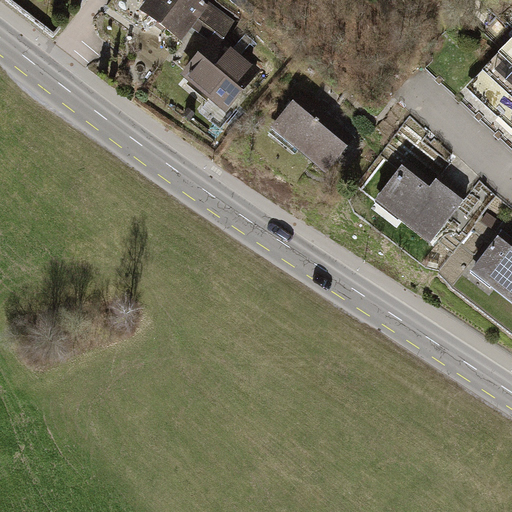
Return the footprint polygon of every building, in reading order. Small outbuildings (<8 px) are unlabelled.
[(204,10),(191,0),(142,0),(134,11),(177,44),(204,10)] [(262,75),(214,36),(178,80),(226,119),(262,75)] [(511,43),(500,57),(511,68),(511,43)] [(511,68),(500,57),(482,75),(511,102),(511,68)] [(511,140),(511,102),(482,75),(463,96),(511,140)] [(354,142),(298,97),(270,131),(326,177),(354,142)] [(432,183),(404,162),(372,203),(429,247),(467,199),(437,177),(432,183)] [(511,240),(501,233),(470,275),(511,306),(511,240)]
